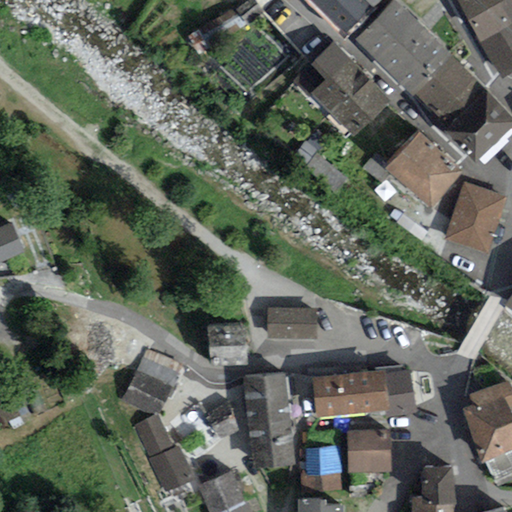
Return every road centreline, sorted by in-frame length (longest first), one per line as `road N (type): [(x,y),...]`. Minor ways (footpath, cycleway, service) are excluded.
road 1 (residential): [(511,173),(470,162),(303,0)]
road 2 (residential): [(270,511),(250,468),(231,373),(305,359)]
road 3 (residential): [(305,359),(407,353),(458,373)]
road 4 (residential): [(511,249),(458,373)]
